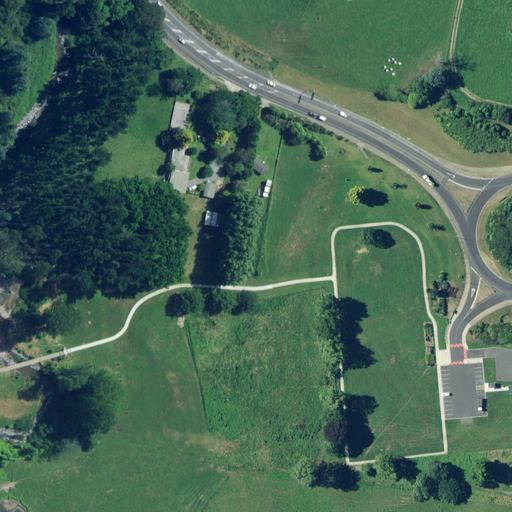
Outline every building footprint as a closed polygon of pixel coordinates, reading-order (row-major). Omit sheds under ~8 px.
[(180,146),(172,145),(164,191),(181,194),(187,157),(178,156),(180,146)] [(267,166),(253,156),(245,167),(259,177),(267,166)] [(270,180),(265,179),(262,196),(266,197),(270,180)] [(216,184),(205,181),(200,197),(211,200),(216,184)] [(216,213),(204,211),(202,225),(214,227),(216,213)] [(377,282),(375,265),(365,266),(366,283),(377,282)]
